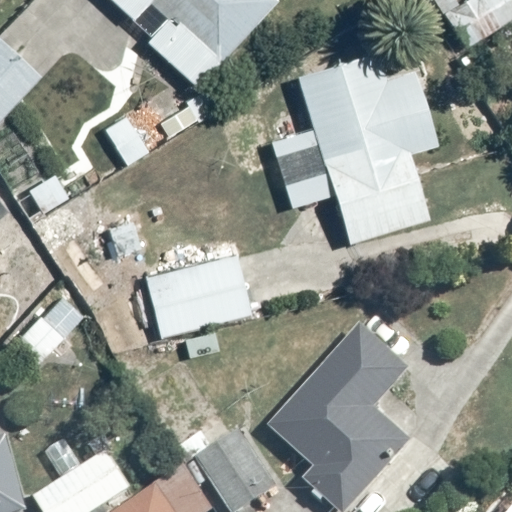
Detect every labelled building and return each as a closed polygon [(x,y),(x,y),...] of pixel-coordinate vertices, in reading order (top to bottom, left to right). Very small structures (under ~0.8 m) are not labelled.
[(117,0),(156,33),(148,43),(200,88),(275,0),(117,0)] [(511,21),(511,0),(468,0),(491,35),(511,21)] [(0,125),(45,73),(2,35),(0,37),(0,125)] [(392,50),(303,73),(317,125),(273,137),(292,206),(338,194),(351,244),(436,221),(411,127),(440,119),(426,67),(399,74),(392,50)] [(149,273),(165,337),(259,316),(244,252),(149,273)] [(30,373),(81,319),(53,292),(2,346),(30,373)] [(352,511),(450,395),(367,326),(281,429),(324,465),(312,479),(350,511),(352,511)] [(262,430),(207,459),(233,509),(289,480),(262,430)] [(0,439),(0,511),(33,511),(37,511),(18,435),(0,439)] [(112,446),(39,493),(51,511),(99,511),(139,487),(112,446)] [(191,461),(118,511),(214,511),(222,507),(191,461)]
